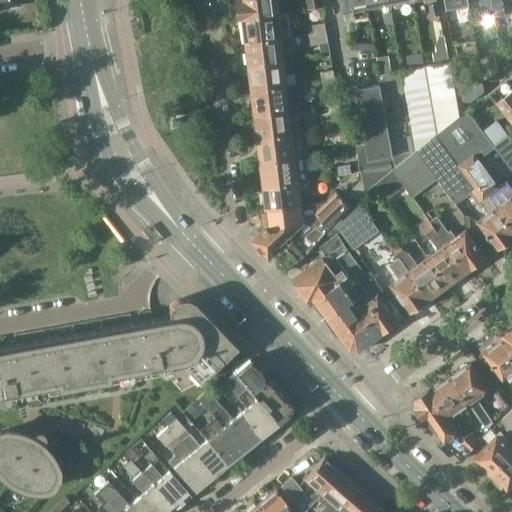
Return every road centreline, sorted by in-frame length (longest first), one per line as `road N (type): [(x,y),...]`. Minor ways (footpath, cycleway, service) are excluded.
road 1 (residential): [(209,0),(234,197),(225,237),(206,259)]
road 2 (secondary): [(90,42),(100,138),(113,165),(176,240),(206,259)]
road 3 (secondary): [(206,259),(137,152),(90,42)]
road 4 (residential): [(342,408),(511,283)]
road 5 (secondary): [(342,408),(206,259)]
road 6 (residential): [(217,511),(342,408)]
road 7 (secondary): [(450,511),(342,408)]
